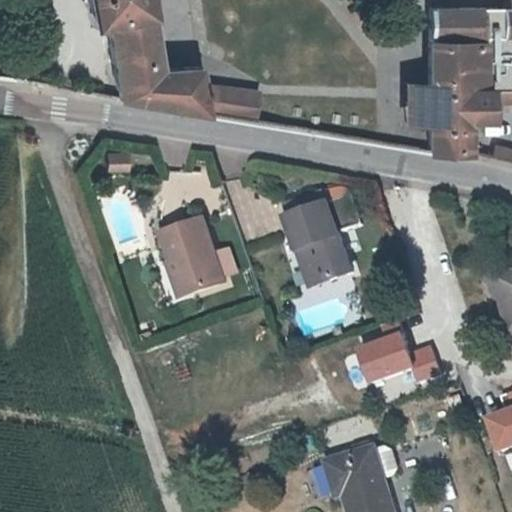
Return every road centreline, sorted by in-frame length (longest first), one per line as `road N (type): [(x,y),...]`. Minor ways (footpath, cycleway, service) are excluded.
road 1 (residential): [(44,106),(49,150),(175,511)]
road 2 (tertiary): [(44,106),(409,167)]
road 3 (residential): [(409,167),(412,199),(467,366),(511,368)]
